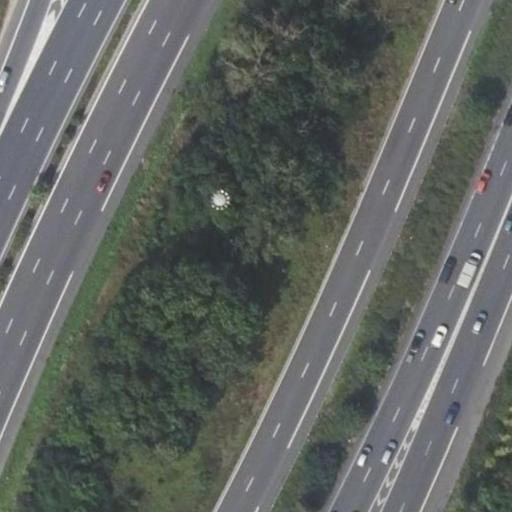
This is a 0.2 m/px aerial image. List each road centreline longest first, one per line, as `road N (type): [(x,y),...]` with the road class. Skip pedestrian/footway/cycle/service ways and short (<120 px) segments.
road 1 (motorway): [(238,511),(330,320),(465,0)]
road 2 (motorway): [(0,376),(179,0)]
road 3 (motorway): [(348,511),(511,149)]
road 4 (motorway): [(399,511),(511,251)]
road 5 (motorway): [(97,0),(0,197)]
road 6 (motorway): [(43,0),(0,129)]
